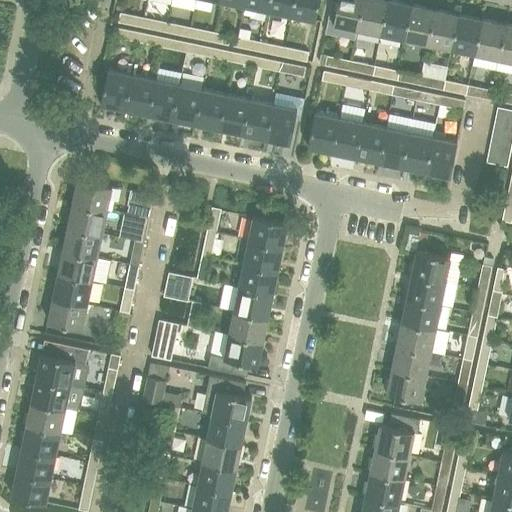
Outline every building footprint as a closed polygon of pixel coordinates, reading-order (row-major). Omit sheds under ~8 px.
[(268,9),(269,0),(245,0),(245,4),(268,9)] [(292,14),(294,0),(269,0),(268,9),(292,14)] [(316,19),(319,1),(319,0),(294,0),(292,14),(316,19)] [(357,28),(363,0),(337,0),(333,23),(357,28)] [(381,33),(387,0),(363,0),(357,28),(381,33)] [(412,3),(402,1),(397,0),(387,0),(381,33),(404,38),(412,3)] [(428,43),(435,8),(412,3),(404,38),(428,43)] [(452,48),(459,13),(435,8),(428,43),(452,48)] [(142,25),(144,17),(121,12),(120,21),(142,25)] [(475,52),(482,18),(459,13),(452,48),(475,52)] [(166,30),(167,21),(144,17),(142,25),(166,30)] [(499,57),(506,22),(482,18),(475,52),(499,57)] [(189,35),(191,26),(167,21),(166,30),(189,35)] [(511,23),(506,22),(499,57),(511,60),(511,23)] [(213,40),(214,31),(191,26),(189,35),(213,40)] [(139,40),(141,31),(118,27),(117,36),(139,40)] [(162,45),(164,36),(141,31),(139,40),(162,45)] [(236,45),(238,36),(214,31),(213,40),(236,45)] [(186,50),(188,41),(164,36),(162,45),(186,50)] [(260,49),(261,41),(238,36),(236,45),(260,49)] [(209,55),(211,46),(188,41),(186,50),(209,55)] [(283,54),(285,46),(261,41),(260,49),(283,54)] [(233,60),(235,51),(211,46),(209,55),(233,60)] [(285,46),(283,54),(307,59),(309,51),(285,46)] [(256,65),(258,56),(235,51),(233,60),(256,65)] [(349,69),(351,60),(327,55),(325,64),(349,69)] [(280,70),(282,61),(258,56),(256,65),(280,70)] [(373,73),(374,65),(351,60),(349,69),(373,73)] [(282,61),(280,70),(304,75),(306,66),(282,61)] [(396,78),(398,70),(374,65),(373,73),(396,78)] [(125,107),(132,73),(108,68),(101,102),(125,107)] [(346,84),(347,75),(324,70),(322,79),(346,84)] [(419,83),(421,74),(398,70),(396,78),(419,83)] [(148,112),(156,77),(132,73),(125,107),(148,112)] [(443,88),(445,79),(421,74),(419,83),(443,88)] [(369,89),(371,79),(347,75),(346,84),(369,89)] [(172,117),(179,82),(156,77),(148,112),(172,117)] [(393,93),(394,84),(371,79),(369,89),(393,93)] [(467,93),(468,84),(445,79),(443,88),(467,93)] [(195,122),(203,87),(179,82),(172,117),(195,122)] [(416,98),(418,89),(394,84),(393,93),(416,98)] [(490,98),(492,89),(468,84),(467,93),(490,98)] [(219,127),(226,92),(203,87),(195,122),(219,127)] [(439,103),(441,94),(418,89),(416,98),(439,103)] [(511,93),(492,89),(490,98),(511,102),(511,93)] [(242,132),(250,97),(226,92),(219,127),(242,132)] [(441,94),(439,103),(463,108),(465,99),(441,94)] [(266,137),(273,102),(250,97),(242,132),(266,137)] [(273,102),(266,137),(290,142),(297,107),(273,102)] [(496,117),(511,120),(511,108),(498,106),(496,117)] [(332,150),(339,116),(315,111),(308,145),(332,150)] [(355,155),(362,120),(339,116),(332,150),(355,155)] [(511,131),(511,120),(496,117),(494,128),(511,131)] [(379,160),(386,125),(362,120),(355,155),(379,160)] [(402,165),(409,130),(386,125),(379,160),(402,165)] [(511,142),(511,131),(494,128),(491,139),(511,142)] [(426,170),(433,135),(409,130),(402,165),(426,170)] [(433,135),(426,170),(450,175),(457,140),(433,135)] [(510,154),(511,144),(511,142),(491,139),(489,149),(510,154)] [(508,165),(510,154),(489,149),(487,161),(508,165)] [(73,202),(108,209),(113,185),(78,177),(73,202)] [(154,194),(145,192),(131,188),(127,204),(142,207),(140,216),(149,217),(154,194)] [(511,196),(508,196),(503,219),(511,221),(511,218),(511,196)] [(103,232),(108,209),(73,202),(68,225),(103,232)] [(208,230),(217,231),(222,208),(212,206),(208,230)] [(248,238),(283,245),(288,221),(253,214),(248,238)] [(144,241),(149,217),(140,216),(135,239),(144,241)] [(98,256),(103,232),(68,225),(63,249),(98,256)] [(215,239),(217,231),(208,230),(203,253),(212,255),(218,256),(221,240),(215,239)] [(278,269),(283,245),(248,238),(243,262),(278,269)] [(139,265),(144,241),(135,239),(130,263),(139,265)] [(93,279),(98,256),(63,249),(58,272),(93,279)] [(411,273),(446,280),(451,256),(416,249),(411,273)] [(207,279),(212,255),(203,253),(198,277),(207,279)] [(487,289),(492,265),(494,258),(485,256),(478,287),(487,289)] [(273,292),(278,269),(243,262),(239,285),(273,292)] [(134,288),(139,265),(130,263),(125,286),(134,288)] [(493,290),(503,292),(507,268),(498,266),(493,290)] [(169,270),(164,295),(186,299),(191,275),(169,270)] [(88,303),(93,279),(58,272),(53,296),(88,303)] [(441,304),(446,280),(411,273),(406,297),(441,304)] [(268,316),(273,292),(239,285),(234,309),(268,316)] [(129,311),(134,288),(125,286),(120,310),(129,311)] [(482,312),(487,289),(478,287),(474,310),(482,312)] [(498,315),(503,292),(493,290),(489,313),(498,315)] [(83,327),(88,303),(53,296),(48,320),(83,327)] [(406,297),(401,320),(436,327),(441,304),(406,297)] [(197,325),(202,302),(193,300),(188,324),(197,325)] [(264,339),(268,316),(234,309),(229,332),(264,339)] [(124,335),(129,311),(120,310),(115,333),(124,335)] [(477,336),(482,312),(474,310),(469,334),(477,336)] [(493,339),(498,315),(489,313),(484,337),(493,339)] [(179,321),(160,317),(155,341),(174,345),(179,321)] [(431,351),(436,327),(401,320),(397,343),(431,351)] [(259,364),(264,339),(229,332),(224,356),(259,364)] [(472,359),(477,336),(469,334),(464,357),(472,359)] [(488,362),(493,339),(484,337),(479,360),(488,362)] [(71,383),(81,385),(89,347),(54,340),(51,354),(41,352),(36,376),(71,383)] [(426,374),(431,351),(397,343),(392,367),(426,374)] [(113,392),(118,369),(121,354),(112,353),(104,390),(113,392)] [(468,383),(472,359),(464,357),(459,381),(468,383)] [(483,386),(488,362),(479,360),(474,384),(483,386)] [(421,398),(426,374),(392,367),(387,391),(421,398)] [(252,396),(242,394),(245,381),(210,374),(202,411),(212,413),(247,420),(252,396)] [(162,403),(167,379),(147,375),(142,399),(162,403)] [(66,407),(71,383),(36,376),(31,400),(66,407)] [(463,406),(468,383),(459,381),(454,405),(463,406)] [(478,410),(483,386),(474,384),(469,408),(478,410)] [(108,416),(113,392),(104,390),(99,414),(108,416)] [(61,430),(66,407),(31,400),(26,423),(61,430)] [(176,430),(180,406),(172,404),(167,428),(176,430)] [(242,443),(247,420),(212,413),(207,436),(242,443)] [(103,439),(108,416),(99,414),(94,437),(103,439)] [(375,447),(410,454),(415,430),(380,422),(375,447)] [(56,454),(61,430),(26,423),(21,447),(56,454)] [(171,453),(176,430),(167,428),(162,451),(171,453)] [(237,467),(242,443),(207,436),(202,460),(237,467)] [(98,463),(103,439),(94,437),(89,461),(98,463)] [(442,461),(451,463),(456,439),(447,437),(442,461)] [(457,464),(466,465),(471,442),(462,440),(457,464)] [(51,477),(56,454),(21,447),(17,470),(51,477)] [(405,477),(410,454),(375,447),(370,470),(405,477)] [(498,472),(511,474),(511,449),(503,448),(498,472)] [(166,477),(171,453),(162,451),(157,475),(166,477)] [(232,490),(237,467),(202,460),(197,483),(232,490)] [(93,486),(98,463),(89,461),(84,484),(93,486)] [(446,486),(451,463),(442,461),(437,484),(446,486)] [(461,489),(466,465),(457,464),(452,487),(461,489)] [(46,502),(51,477),(17,470),(11,494),(46,502)] [(400,501),(405,477),(370,470),(365,494),(400,501)] [(511,499),(511,474),(498,472),(493,496),(511,499)] [(161,500),(166,477),(157,475),(152,498),(161,500)] [(218,511),(227,511),(232,490),(197,483),(192,507),(218,511)] [(89,510),(93,486),(84,484),(79,508),(89,510)] [(441,510),(446,486),(437,484),(432,508),(441,510)] [(454,511),(456,511),(461,489),(452,487),(447,511),(454,511)] [(397,511),(400,501),(365,494),(361,511),(397,511)] [(511,511),(511,499),(493,496),(489,511),(511,511)] [(158,511),(161,500),(152,498),(149,511),(158,511)]
